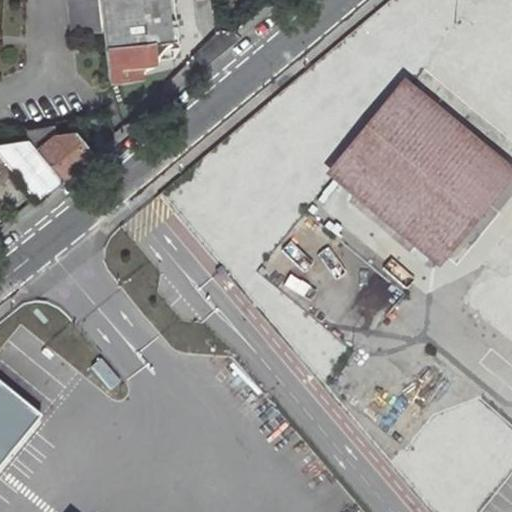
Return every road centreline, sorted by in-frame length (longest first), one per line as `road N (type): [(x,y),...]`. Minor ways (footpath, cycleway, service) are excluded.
road 1 (tertiary): [(341,0),(0,279)]
road 2 (unknown): [(38,105),(92,109),(139,168)]
